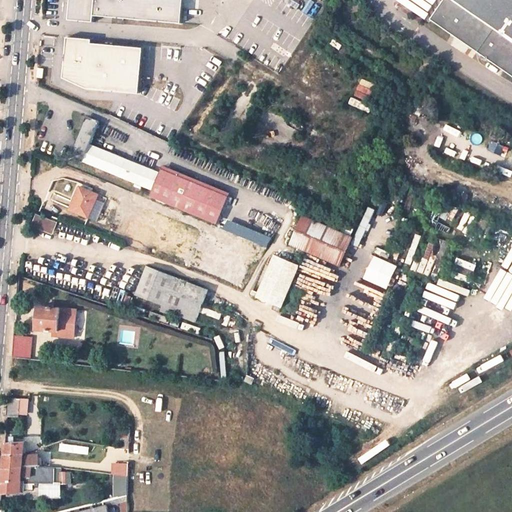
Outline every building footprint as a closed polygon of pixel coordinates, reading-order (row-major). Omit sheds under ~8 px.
[(69,0),(68,20),(93,23),(93,16),(181,24),(182,0),(69,0)] [(511,0),(447,0),(432,23),(511,78),(511,0)] [(414,3),(410,8),(427,21),(431,17),(414,3)] [(142,92),(147,48),(94,43),(95,40),(67,37),(62,85),(142,92)] [(154,189),(161,172),(92,143),(101,121),(88,115),(72,155),(154,189)] [(225,217),(233,195),(163,167),(161,172),(154,189),(225,217)] [(399,185),(370,172),(362,188),(345,220),(380,235),(399,185)] [(100,194),(81,186),(71,209),(98,221),(106,202),(99,199),(100,194)] [(55,231),(58,223),(38,215),(35,223),(55,231)] [(342,265),(354,238),(304,216),(292,244),(342,265)] [(270,246),(273,234),(228,222),(225,233),(270,246)] [(148,232),(136,227),(130,243),(142,248),(148,232)] [(301,265),(277,255),(259,296),(283,306),(301,265)] [(376,256),(366,279),(390,289),(400,266),(376,256)] [(148,265),(137,294),(164,304),(173,308),(178,310),(189,282),(148,265)] [(189,282),(178,310),(177,314),(197,321),(208,289),(189,282)] [(173,308),(164,304),(162,310),(171,314),(173,308)] [(39,329),(60,331),(61,323),(76,325),(77,310),(62,308),(41,307),(39,329)] [(60,331),(60,336),(74,337),(76,325),(61,323),(60,331)] [(14,356),(32,358),(33,336),(16,335),(15,345),(14,356)] [(20,417),(22,400),(11,399),(9,416),(20,417)] [(6,454),(26,453),(27,442),(7,443),(6,454)] [(35,465),(35,458),(25,458),(26,453),(6,454),(5,463),(5,468),(25,467),(25,466),(35,465)] [(35,465),(25,466),(25,467),(5,468),(3,485),(3,494),(23,493),(23,484),(56,483),(56,467),(39,465),(35,465)] [(121,476),(120,497),(129,495),(129,490),(129,477),(121,476)]
